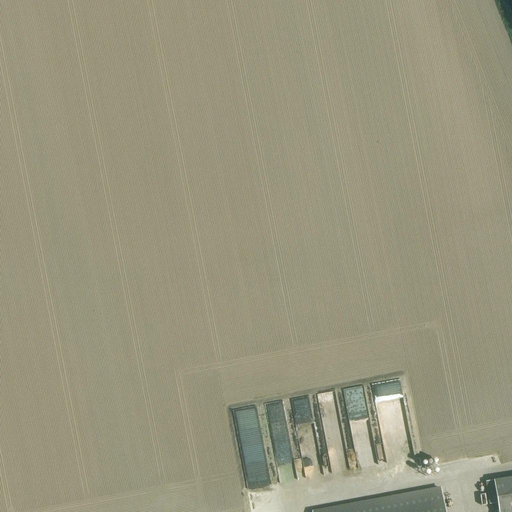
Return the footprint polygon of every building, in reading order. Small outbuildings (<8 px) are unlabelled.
[(369,384),(370,398),(396,395),(394,382),(369,384)] [(331,394),(316,394),(316,414),(331,413),(331,394)] [(348,400),(346,417),(360,418),(362,401),(348,400)] [(265,409),(273,482),(289,480),(281,407),(265,409)] [(309,438),(305,408),(291,410),(295,440),(309,438)] [(238,453),(239,453),(238,462),(240,470),(243,470),(262,466),(262,463),(257,440),(246,439),(246,444),(239,446),(237,440),(237,448),(238,453)] [(498,511),(511,511),(511,477),(486,481),(490,504),(497,503),(498,511)] [(445,511),(441,489),(317,511),(445,511)]
